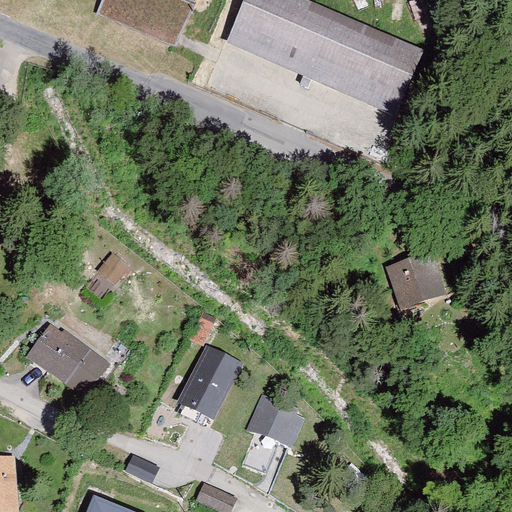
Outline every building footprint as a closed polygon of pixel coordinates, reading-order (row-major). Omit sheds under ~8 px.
[(97,0),(92,12),(180,49),(199,0),(97,0)] [(439,54),(300,0),(241,0),(224,45),(413,119),(439,54)] [(387,204),(345,224),(365,266),(407,246),(387,204)] [(394,268),(409,313),(458,297),(442,252),(394,268)] [(103,357),(56,321),(31,355),(78,390),(103,357)] [(246,363),(212,343),(177,403),(212,423),(246,363)] [(300,409),(263,394),(247,431),(268,436),(292,449),(305,419),(297,415),(300,409)] [(16,511),(15,457),(0,457),(0,511),(16,511)] [(207,484),(201,502),(232,511),(237,511),(243,496),(207,484)] [(125,511),(96,499),(90,511),(125,511)]
